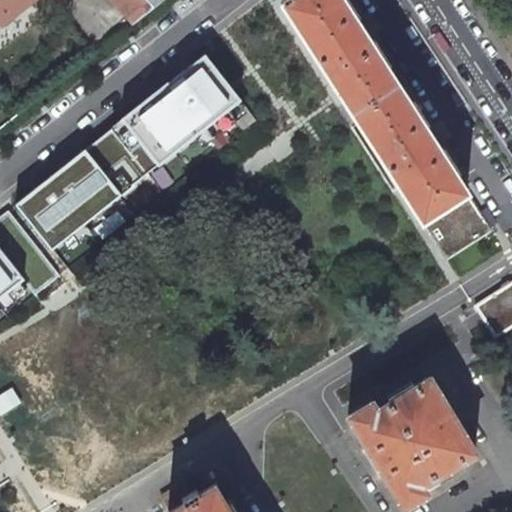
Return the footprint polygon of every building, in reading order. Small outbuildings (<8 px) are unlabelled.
[(32,0),(13,0),(21,10),(32,0)] [(115,0),(135,23),(164,0),(115,0)] [(467,191),(344,0),(283,0),(284,2),(284,3),(423,220),(467,191)] [(156,162),(170,151),(172,153),(211,122),(209,119),(217,113),(224,107),(226,110),(238,100),(202,56),(158,91),(163,97),(145,101),(79,155),(83,159),(75,165),(59,171),(17,205),(52,250),(71,235),(84,225),(119,195),(117,193),(131,182),(133,185),(158,164),(156,162)] [(163,97),(158,91),(145,101),(163,97)] [(224,129),(215,118),(211,122),(202,129),(211,140),(224,129)] [(75,165),(83,159),(79,155),(59,171),(75,165)] [(492,230),(467,191),(423,220),(447,258),(492,230)] [(59,276),(8,212),(0,217),(0,298),(22,281),(34,296),(59,276)] [(93,235),(84,225),(71,235),(80,245),(93,235)] [(511,327),(511,281),(476,305),(496,337),(511,327)] [(443,397),(430,375),(377,408),(373,400),(348,415),(404,507),(428,493),(423,485),(476,452),(464,431),(456,436),(435,402),(443,397)] [(0,413),(1,416),(21,404),(13,391),(0,398),(0,413)] [(212,481),(205,469),(161,495),(167,505),(171,511),(214,484),(212,481)] [(170,511),(232,511),(215,483),(214,484),(171,511),(170,511)]
